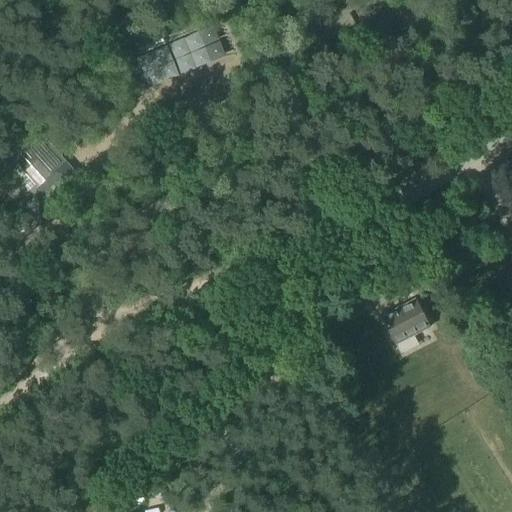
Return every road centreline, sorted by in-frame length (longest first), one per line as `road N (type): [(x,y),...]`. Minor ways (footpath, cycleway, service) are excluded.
road 1 (unclassified): [(247,265),(511,135)]
road 2 (track): [(247,265),(223,283),(115,322),(0,399)]
